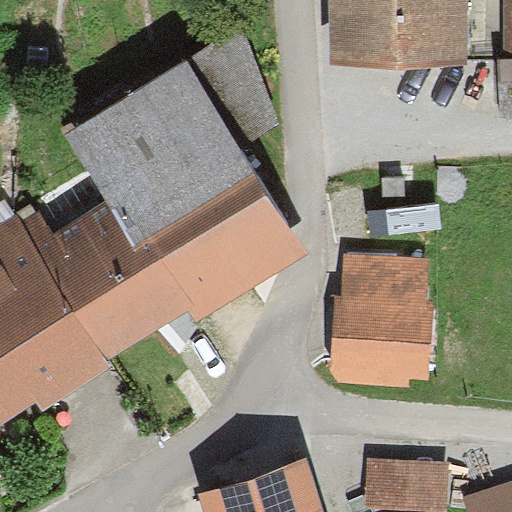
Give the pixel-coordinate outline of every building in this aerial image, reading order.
[(335,0),(335,61),(463,62),(463,0),(335,0)] [(511,0),(507,0),(508,63),(499,63),(499,122),(511,122),(511,0)] [(63,137),(104,206),(132,252),(150,241),(193,314),(197,323),(306,263),(243,158),(281,135),(244,35),(63,137)] [(404,179),(384,181),(385,196),(405,194),(404,179)] [(110,363),(193,314),(150,241),(132,252),(104,206),(53,235),(41,215),(26,223),(110,363)] [(110,363),(26,223),(20,214),(0,226),(0,431),(36,409),(43,418),(116,372),(110,363)] [(343,300),(335,300),(331,384),(430,389),(436,258),(345,254),(343,300)] [(369,462),(367,511),(448,511),(450,465),(369,462)] [(324,511),(310,467),(200,502),(203,511),(324,511)] [(464,511),(511,511),(511,489),(462,505),(464,511)]
